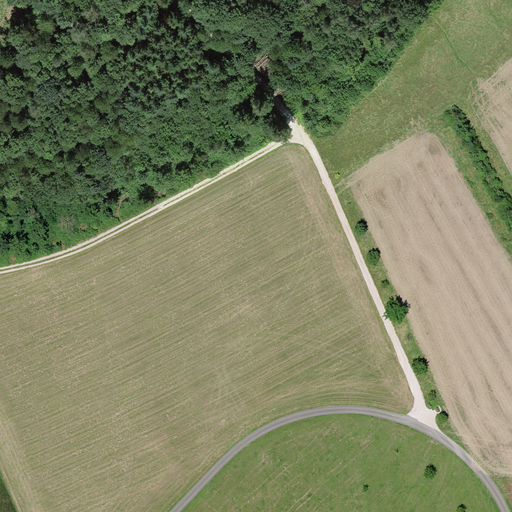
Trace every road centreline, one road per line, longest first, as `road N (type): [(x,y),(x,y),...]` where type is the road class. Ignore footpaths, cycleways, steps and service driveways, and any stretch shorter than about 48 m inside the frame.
road 1 (track): [(178,0),(304,133),(358,243),(429,428)]
road 2 (unclassified): [(176,511),(253,437),(283,421),(345,410),(429,428),(471,462),(506,511)]
road 3 (track): [(304,133),(103,239),(0,273)]
